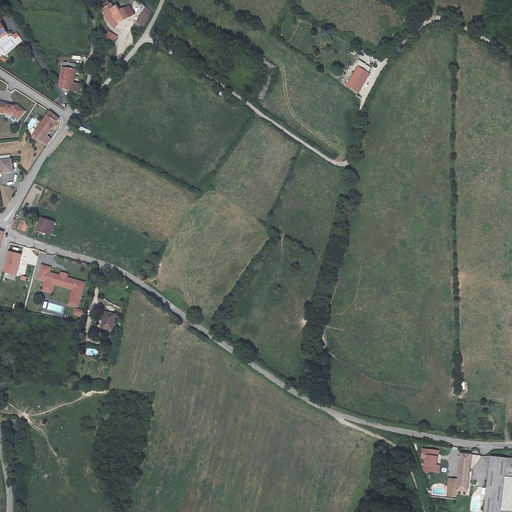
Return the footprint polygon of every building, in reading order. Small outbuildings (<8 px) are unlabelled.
[(129,17),(123,8),(119,10),(117,6),(114,10),(107,1),(102,4),(105,8),(103,10),(105,17),(114,28),(129,17)] [(129,5),(123,8),(129,17),(134,14),(129,5)] [(145,7),(137,21),(144,25),(150,16),(153,12),(145,7)] [(142,29),(144,25),(137,21),(134,24),(142,29)] [(117,36),(107,31),(103,38),(113,43),(117,36)] [(378,65),(381,61),(372,56),(369,59),(378,65)] [(61,67),(58,85),(61,89),(77,92),(79,84),(73,83),(75,70),(61,67)] [(356,73),(353,77),(365,83),(370,73),(359,67),(356,73)] [(359,93),(365,83),(353,77),(348,86),(359,93)] [(6,104),(0,103),(0,114),(4,115),(4,113),(11,115),(11,114),(17,119),(23,112),(15,106),(12,106),(12,107),(6,106),(6,104)] [(48,112),(30,136),(33,138),(45,148),(50,141),(46,137),(58,121),(56,118),(48,112)] [(90,135),(91,131),(80,127),(79,130),(90,135)] [(0,171),(0,174),(11,173),(9,160),(6,161),(5,156),(0,157),(0,171)] [(54,223),(40,218),(36,231),(50,235),(54,223)] [(29,225),(23,222),(20,229),(26,232),(29,225)] [(8,252),(4,272),(16,275),(21,255),(8,252)] [(60,276),(49,273),(51,268),(42,265),(38,280),(45,282),(42,291),(51,294),(54,284),(52,284),(52,282),(75,289),(71,300),(70,299),(68,305),(77,308),(84,284),(66,278),(66,280),(60,278),(60,276)] [(52,284),(54,284),(72,290),(70,299),(71,300),(75,289),(52,282),(52,284)] [(116,315),(105,312),(101,327),(105,328),(105,331),(112,333),(116,315)] [(439,474),(441,453),(425,452),(424,460),(428,460),(427,473),(439,474)] [(460,479),(459,491),(469,492),(466,511),(498,511),(505,460),(463,455),(460,479)] [(511,511),(511,460),(505,460),(498,511),(511,511)] [(459,491),(460,479),(451,478),(450,490),(459,491)]
